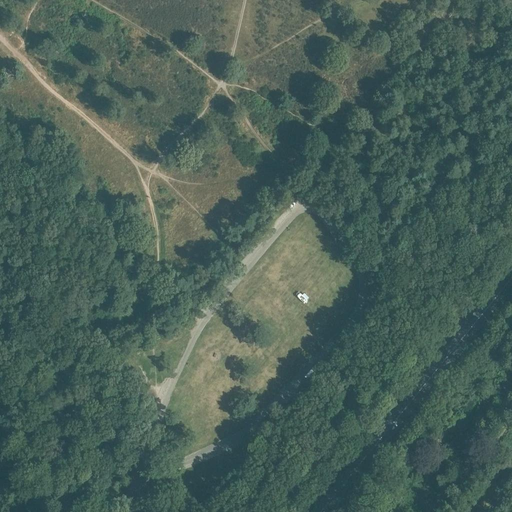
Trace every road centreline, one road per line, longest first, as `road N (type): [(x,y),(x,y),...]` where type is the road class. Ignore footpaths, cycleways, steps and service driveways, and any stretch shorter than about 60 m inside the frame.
road 1 (unclassified): [(133,485),(261,420),(364,302),(364,268),(309,199),(196,331),(162,405)]
road 2 (primary): [(320,511),(511,277)]
